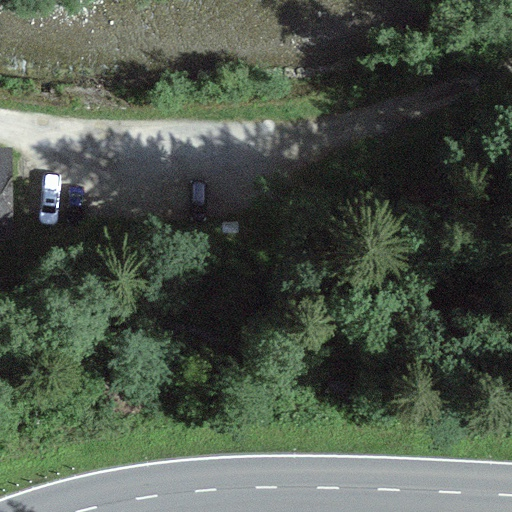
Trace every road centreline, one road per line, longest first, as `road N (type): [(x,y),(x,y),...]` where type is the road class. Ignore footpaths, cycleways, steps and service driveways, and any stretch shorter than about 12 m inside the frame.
road 1 (track): [(511,69),(373,115),(297,124),(145,129),(0,122)]
road 2 (secondary): [(511,496),(264,487),(79,511)]
